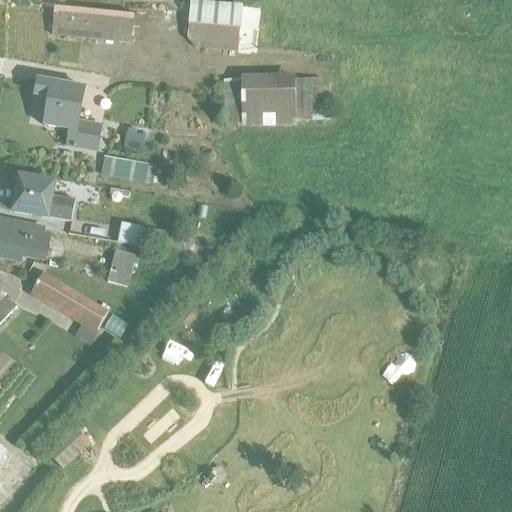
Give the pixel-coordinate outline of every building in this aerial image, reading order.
[(191,4),(188,39),(195,52),(238,56),(243,8),(191,4)] [(56,9),(53,38),(131,45),(132,29),(140,30),(141,18),(56,9)] [(242,82),(224,83),(226,130),(228,130),(228,131),(297,130),(297,124),(296,82),(296,79),(241,79),(242,82)] [(305,83),(296,82),(297,124),(325,124),(325,122),(335,121),(337,117),(338,117),(338,108),(324,109),(323,82),(312,82),(305,82),(305,83)] [(39,83),(36,99),(50,102),(45,129),(69,133),(66,151),(98,157),(103,127),(81,123),(86,92),(39,83)] [(174,95),(172,109),(194,112),(195,97),(174,95)] [(129,136),(126,151),(142,154),(145,138),(129,136)] [(105,160),(102,178),(152,187),(156,169),(105,160)] [(20,181),(14,215),(73,225),(77,204),(55,199),(57,188),(20,181)] [(0,260),(24,265),(24,261),(47,266),(52,238),(46,236),(47,233),(46,233),(9,225),(0,223),(0,260)] [(122,227),(119,245),(180,257),(184,239),(122,227)] [(116,254),(108,286),(129,291),(137,259),(116,254)] [(44,277),(30,299),(83,327),(98,335),(98,334),(109,315),(44,277)] [(0,293),(0,328),(17,310),(0,293)] [(113,317),(104,330),(120,340),(128,327),(113,317)] [(83,327),(75,341),(91,350),(100,335),(98,334),(98,335),(83,327)] [(70,435),(48,456),(64,473),(86,451),(87,452),(92,448),(73,429),(69,434),(70,435)] [(0,465),(8,455),(0,447),(0,465)]
